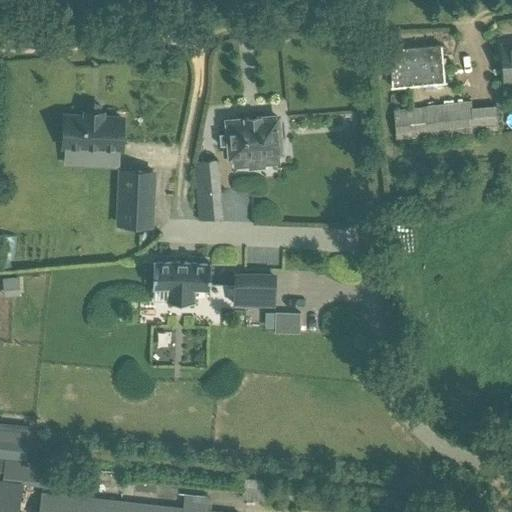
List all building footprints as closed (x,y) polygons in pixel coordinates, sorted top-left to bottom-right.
[(511,42),(498,43),(501,81),(511,80),(511,42)] [(440,44),(387,49),(391,87),(442,82),(440,64),(442,64),(440,44)] [(167,87),(168,61),(161,61),(161,49),(131,48),(130,86),(167,87)] [(0,92),(27,93),(28,68),(0,66),(0,92)] [(425,106),(393,109),(395,139),(473,131),(470,102),(425,106)] [(85,117),(65,116),(64,146),(120,148),(121,118),(101,117),(101,113),(86,113),(85,117)] [(280,152),(277,117),(227,121),(228,133),(218,134),(219,146),(229,145),(230,156),(247,155),(248,157),(262,156),(262,153),(280,152)] [(194,162),(197,194),(218,192),(215,160),(194,162)] [(121,202),(150,204),(152,164),(123,162),(121,202)] [(154,261),(153,287),(164,287),(167,287),(166,299),(166,300),(193,301),(193,288),(209,288),(210,263),(169,261),(164,261),(154,261)] [(274,305),(275,277),(233,276),(233,304),(274,305)] [(3,470),(2,479),(42,483),(44,462),(4,458),(3,470)] [(242,480),(240,497),(263,500),(265,483),(242,480)] [(234,511),(41,490),(38,511),(234,511)]
